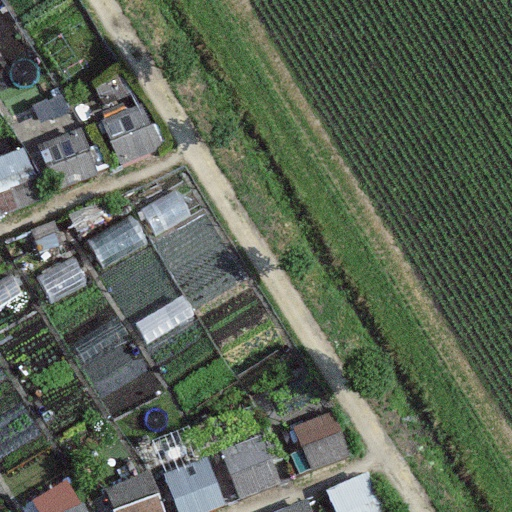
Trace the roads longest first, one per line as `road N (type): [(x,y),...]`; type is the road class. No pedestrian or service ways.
road 1 (track): [(99,0),(420,511)]
road 2 (track): [(191,147),(0,228)]
road 3 (track): [(259,511),(389,462)]
